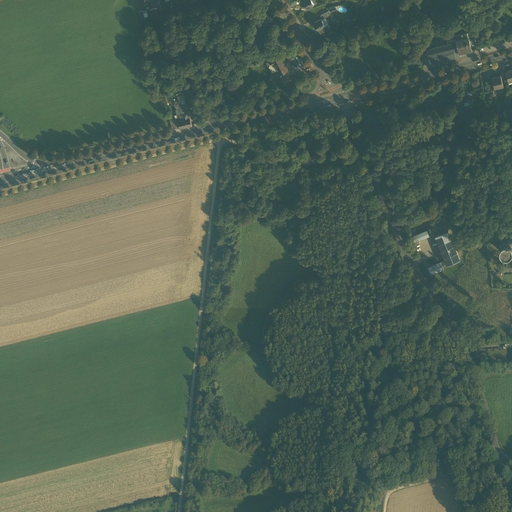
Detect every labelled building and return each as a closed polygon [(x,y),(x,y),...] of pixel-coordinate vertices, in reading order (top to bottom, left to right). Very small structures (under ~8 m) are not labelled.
[(304,0),(302,1),(306,9),(314,5),(311,0),(304,0)] [(328,24),(325,26),(322,19),(321,19),(314,23),(318,30),(319,30),(321,33),(330,28),(328,24)] [(469,40),(468,37),(456,40),(457,43),(452,44),(427,50),(429,58),(435,57),(459,51),(459,53),(460,53),(472,50),(471,46),(469,40)] [(460,56),(460,53),(459,53),(459,51),(435,57),(436,62),(460,56)] [(277,70),(280,74),(289,69),(281,55),(270,61),(267,63),(269,67),(272,65),(274,64),(277,70)] [(272,65),(269,67),(272,73),(277,70),(274,64),(272,65)] [(270,79),(273,84),(282,79),(280,74),(277,70),(272,73),(274,77),(270,79)] [(492,78),(494,88),(503,86),(502,80),(501,76),(500,76),(492,78)] [(272,84),(275,89),(285,85),(284,82),(282,79),(273,84),(272,84)] [(263,93),(275,89),(272,84),(262,90),(263,93)] [(466,111),(472,112),(474,94),(466,93),(465,102),(470,102),(469,107),(467,107),(466,111)] [(177,122),(178,122),(178,121),(183,120),(180,107),(179,104),(175,105),(177,115),(178,119),(177,120),(177,122)] [(180,107),(183,120),(190,118),(188,112),(188,110),(187,105),(186,105),(182,107),(182,106),(180,107)] [(192,125),(190,118),(183,120),(185,127),(192,125)] [(408,237),(411,243),(429,236),(427,230),(408,237)] [(445,260),(441,262),(442,266),(447,264),(447,265),(460,260),(458,254),(448,230),(435,235),(445,260)] [(509,252),(511,250),(511,240),(511,239),(507,238),(504,238),(500,240),(499,244),(499,248),(502,251),(505,253),(509,252)] [(443,269),(442,266),(441,262),(428,267),(431,274),(443,269)]
